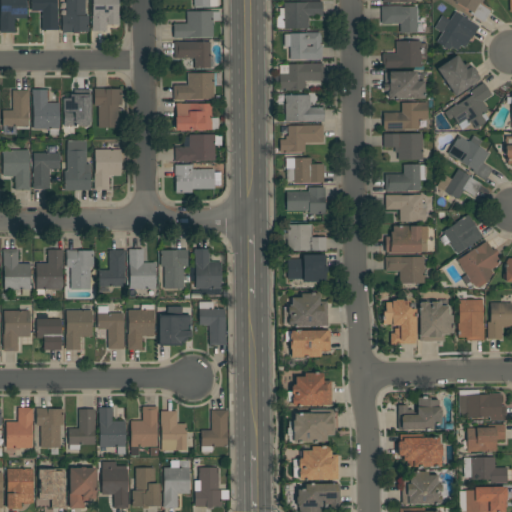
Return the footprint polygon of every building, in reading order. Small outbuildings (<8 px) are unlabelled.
[(0,0),(26,0),(26,18),(14,18),(14,33),(0,33),(0,0)] [(56,0),(56,9),(57,9),(57,26),(57,30),(41,31),(41,11),(31,11),(31,0),(56,0)] [(65,0),(84,0),(84,16),(88,16),(88,32),(79,32),(79,33),(72,33),(61,33),(61,16),(65,16),(65,0)] [(118,0),(118,16),(118,25),(106,25),(106,31),(91,32),(91,28),(92,28),(92,16),(92,0),(118,0)] [(483,0),(480,5),(490,11),(483,22),(469,13),(470,12),(454,1),(454,0),(483,0)] [(308,29),(283,29),(283,28),(275,28),(275,16),(279,16),(279,8),(283,8),(283,3),(307,3),(307,2),(322,2),(322,16),(308,16),(308,29)] [(381,24),(381,7),(400,7),(416,7),(416,33),(400,33),(399,24),(381,24)] [(212,11),(212,12),(219,12),(220,20),(212,20),(212,37),(189,38),(173,38),(173,24),(186,24),(186,12),(212,11)] [(434,28),(442,16),(449,21),(455,12),(466,19),(478,26),(470,39),(460,33),(455,42),(434,28)] [(289,47),(284,47),(284,34),(289,34),(306,34),(306,33),(319,33),(319,35),(320,35),(320,43),(319,43),(319,46),(321,46),(321,60),(289,60),(289,47)] [(426,60),(421,60),(421,67),(398,68),(381,68),(381,54),(395,54),(395,41),(420,41),(420,43),(426,43),(426,60)] [(210,68),(194,68),(194,58),(174,58),(174,42),(178,42),(195,42),(210,42),(210,68)] [(436,69),(455,56),(458,56),(461,60),(460,62),(462,66),(466,63),(469,67),(471,66),(472,68),(473,68),(476,73),(475,73),(479,79),(455,96),(436,69)] [(305,81),(305,91),(279,91),(279,74),(288,74),(288,65),(304,64),(303,64),(323,64),(323,81),(305,81)] [(388,99),(388,97),(387,97),(387,92),(388,92),(388,91),(383,91),(383,84),(384,84),(384,73),(415,72),(415,75),(422,75),(422,82),(423,82),(423,99),(388,99)] [(213,73),(220,73),(221,86),(213,86),(213,99),(190,100),(173,100),(173,86),(187,86),(187,73),(213,73)] [(456,104),(457,105),(472,95),(470,92),(483,83),(491,95),(482,101),(488,110),(481,115),(485,122),(475,129),(470,122),(467,124),(466,123),(467,122),(465,119),(457,125),(452,117),(448,120),(443,113),(456,104)] [(97,106),(93,106),(93,89),(104,89),(121,89),(121,106),(118,106),(118,128),(97,128),(97,106)] [(12,90),(28,90),(28,96),(28,113),(27,113),(28,127),(2,127),(2,110),(12,110),(12,90)] [(33,129),(33,106),(32,106),(32,94),(31,94),(31,90),(46,90),(46,103),(59,103),(59,129),(58,129),(58,136),(48,135),(48,129),(33,129)] [(90,90),(90,96),(90,123),(89,123),(89,126),(75,126),(75,135),(63,135),(63,112),(62,99),(69,99),(69,95),(73,95),(73,90),(90,90)] [(284,95),(309,95),(309,108),(324,107),(324,122),(284,122),(284,95)] [(211,131),(174,131),(174,118),(175,118),(175,103),(180,103),(180,104),(197,103),(197,104),(211,104),(211,131)] [(401,112),(400,103),(426,103),(427,119),(426,119),(425,120),(422,120),(421,119),(418,119),(418,129),(403,130),(383,130),(382,113),(401,112)] [(322,143),(304,143),(304,152),(279,153),(279,139),(285,139),(285,136),(287,136),(287,126),(303,126),(303,125),(322,125),(322,143)] [(421,134),(422,160),(397,160),(397,153),(394,153),(394,148),(383,148),(383,134),(421,134)] [(174,162),(174,148),(189,147),(188,135),(214,135),(221,135),(221,145),(214,145),(214,161),(191,161),(191,162),(174,162)] [(446,154),(458,136),(468,142),(468,141),(469,141),(473,136),(481,141),(477,147),(488,154),(482,163),(492,169),(485,181),(471,172),(472,170),(446,154)] [(66,141),(86,141),(86,164),(89,164),(89,191),(64,191),(64,171),(66,171),(66,141)] [(120,176),(108,176),(108,190),(94,190),(94,174),(94,150),(107,150),(107,143),(119,143),(119,150),(120,150),(120,176)] [(28,150),(28,174),(29,174),(29,190),(14,190),(14,176),(3,177),(2,150),(28,150)] [(58,153),(58,169),(48,169),(48,189),(32,189),(32,184),(33,184),(32,166),(33,166),(33,153),(58,153)] [(323,183),(293,183),(293,181),(286,181),(286,169),(285,169),(285,158),(310,158),(310,164),(323,164),(323,183)] [(403,174),(402,165),(419,164),(419,165),(425,165),(425,180),(419,180),(420,191),(405,191),(385,192),(384,174),(403,174)] [(191,193),(175,193),(175,178),(174,178),(174,165),(192,165),(192,169),(214,169),(214,173),(220,173),(220,185),(214,185),(214,189),(191,189),(191,193)] [(436,187),(443,175),(451,179),(457,169),(480,184),(473,196),(463,190),(457,200),(436,187)] [(307,192),(307,188),(324,188),(324,214),(308,214),(308,211),(286,212),(285,192),(307,192)] [(385,209),(385,195),(400,195),(413,196),(413,195),(422,195),(422,204),(425,204),(425,223),(399,222),(399,210),(385,209)] [(449,242),(444,245),(439,238),(444,235),(442,232),(455,223),(455,222),(467,215),(473,225),(474,224),(482,237),(470,246),(469,245),(457,254),(449,242)] [(325,250),(286,251),(286,239),(278,239),(278,226),(286,226),(286,225),(311,225),(311,226),(314,226),(314,238),(325,237),(325,250)] [(385,252),(385,237),(390,237),(390,232),(392,232),(392,226),(419,226),(421,228),(421,235),(419,237),(419,239),(426,239),(426,252),(385,252)] [(456,260),(473,248),(474,249),(486,241),(492,250),(494,248),(498,254),(495,255),(498,260),(497,265),(493,268),(492,272),(486,282),(478,288),(474,287),(472,284),(471,284),(468,281),(469,279),(456,260)] [(17,264),(29,264),(29,290),(28,290),(29,296),(22,296),(22,290),(4,290),(3,266),(2,266),(2,249),(17,249),(17,264)] [(129,289),(128,249),(142,249),(143,263),(154,263),(155,289),(129,289)] [(195,289),(194,265),(194,254),(193,254),(193,249),(209,249),(209,262),(220,262),(221,289),(195,289)] [(43,290),(43,296),(35,296),(35,263),(47,263),(47,250),(62,250),(62,255),(62,266),(61,266),(61,290),(43,290)] [(70,268),(65,268),(65,250),(77,250),(77,251),(93,251),(93,267),(89,267),(89,290),(70,290),(70,268)] [(108,250),(125,250),(125,255),(124,255),(124,272),(124,286),(98,287),(98,270),(108,270),(108,250)] [(183,289),(163,289),(163,267),(160,267),(160,250),(175,250),(186,250),(186,267),(183,267),(183,289)] [(287,259),(302,259),(302,255),(325,255),(325,266),(326,266),(326,272),(325,272),(325,282),(313,282),(310,282),(302,282),(302,280),(287,280),(287,259)] [(424,283),(399,284),(398,271),(385,271),(384,257),(399,257),(423,257),(424,283)] [(511,258),(511,282),(504,282),(504,279),(502,279),(502,274),(504,274),(504,268),(506,268),(506,262),(507,258),(511,258)] [(327,326),(288,327),(288,325),(287,325),(287,319),(289,319),(289,315),(287,315),(287,307),(288,307),(288,305),(291,305),(291,298),(300,298),(300,294),(318,294),(318,301),(326,301),(327,326)] [(414,344),(396,344),(396,345),(389,345),(390,333),(393,334),(393,329),(397,329),(397,325),(382,325),(382,312),(384,312),(384,303),(391,303),(391,301),(394,301),(394,300),(402,300),(402,301),(408,301),(408,304),(410,304),(409,309),(415,309),(414,344)] [(482,300),(482,323),(483,323),(483,341),(465,341),(465,338),(457,338),(457,323),(458,323),(458,300),(482,300)] [(213,302),(212,309),(224,309),(224,323),(225,323),(225,340),(225,346),(208,345),(208,325),(198,325),(198,302),(213,302)] [(419,342),(419,302),(427,302),(427,303),(431,303),(431,302),(439,302),(439,303),(440,303),(440,306),(448,306),(448,315),(451,315),(452,333),(447,333),(447,334),(443,334),(443,341),(419,342)] [(511,303),(511,327),(501,327),(501,339),(487,339),(486,322),(490,322),(489,303),(511,303)] [(153,305),(153,310),(153,336),(141,336),(141,350),(126,350),(126,335),(127,335),(127,310),(140,310),(140,305),(153,305)] [(107,329),(96,329),(96,313),(97,313),(97,306),(108,306),(108,313),(122,313),(122,327),(123,327),(123,344),(123,349),(107,350),(107,329)] [(91,310),(91,337),(79,337),(79,350),(65,350),(65,334),(65,311),(91,310)] [(29,311),(29,337),(17,337),(17,351),(2,351),(2,334),(3,334),(3,311),(29,311)] [(158,315),(190,315),(190,337),(185,337),(187,339),(183,343),(180,341),(180,346),(158,346),(158,315)] [(43,350),(43,338),(36,338),(36,330),(33,330),(32,323),(36,323),(36,319),(60,319),(61,350),(43,350)] [(290,358),(290,350),(289,350),(289,342),(284,342),(284,331),(329,331),(329,351),(319,351),(320,357),(290,358)] [(330,405),(292,406),(292,405),(290,405),(290,402),(285,402),(285,392),(290,392),(290,386),(292,386),(292,385),(294,385),(294,377),(304,377),(303,373),(322,373),(322,381),(330,381),(330,405)] [(458,396),(465,396),(465,395),(488,395),(488,394),(500,394),(500,395),(501,395),(501,404),(500,404),(500,406),(504,406),(505,420),(489,420),(489,417),(465,417),(465,415),(458,415),(458,396)] [(397,405),(407,405),(407,415),(416,415),(416,407),(417,407),(417,398),(429,398),(429,400),(438,400),(438,407),(440,407),(440,411),(441,411),(441,416),(440,418),(440,424),(432,424),(432,430),(397,430),(397,405)] [(138,447),(138,457),(130,457),(130,421),(142,421),(142,407),(156,407),(157,423),(156,423),(156,447),(138,447)] [(5,448),(5,422),(17,422),(17,408),(32,408),(32,425),(31,425),(31,448),(5,448)] [(40,426),(35,426),(35,408),(47,408),(47,409),(63,409),(63,425),(59,425),(59,448),(40,448),(40,426)] [(112,421),(124,421),(125,455),(117,455),(117,447),(99,447),(98,424),(98,408),(112,408),(112,421)] [(78,409),(94,409),(94,414),(94,431),(94,445),(79,445),(79,450),(69,450),(69,445),(68,445),(68,429),(78,429),(78,409)] [(334,435),(327,435),(327,442),(320,442),(320,443),(293,443),(293,432),(291,432),(291,421),(293,421),(293,414),(309,413),(309,409),(334,409),(334,435)] [(211,410),(227,410),(227,416),(226,433),(226,447),(212,447),(212,453),(200,453),(200,430),(210,430),(211,410)] [(176,424),(185,424),(186,451),(161,451),(161,427),(160,427),(159,411),(176,411),(176,424)] [(466,428),(486,428),(486,425),(504,425),(504,440),(496,440),(496,451),(477,451),(477,452),(466,452),(466,428)] [(423,434),(423,438),(438,438),(438,444),(440,444),(441,456),(440,456),(440,466),(406,467),(406,461),(402,461),(402,456),(398,456),(398,455),(397,455),(396,443),(397,443),(397,442),(399,442),(399,434),(423,434)] [(337,480),(299,480),(299,479),(298,479),(298,478),(292,478),(292,468),(297,468),(297,460),(298,460),(298,459),(301,459),(301,451),(310,451),(310,447),(328,447),(328,450),(330,450),(330,455),(337,455),(337,480)] [(463,458),(494,457),(494,468),(506,468),(507,483),(489,483),(489,480),(470,480),(470,478),(463,478),(463,458)] [(189,461),(189,494),(177,494),(177,508),(162,508),(162,492),(163,492),(163,468),(170,468),(170,461),(189,461)] [(88,501),(84,501),(84,509),(68,509),(68,468),(79,468),(80,467),(83,467),(84,468),(95,468),(95,497),(93,500),(88,499),(88,501)] [(127,468),(127,492),(127,509),(113,509),(113,495),(101,495),(101,469),(127,468)] [(154,468),(154,484),(159,484),(159,506),(147,506),(147,508),(141,508),(141,507),(131,507),(131,491),(135,491),(135,468),(154,468)] [(218,490),(220,490),(220,491),(228,491),(228,499),(221,499),(221,506),(212,506),(212,508),(205,508),(205,507),(194,507),(194,481),(198,481),(198,468),(218,468),(218,490)] [(32,469),(33,503),(30,503),(30,504),(23,504),(23,503),(20,503),(20,509),(6,509),(6,493),(6,469),(32,469)] [(64,469),(64,493),(64,504),(65,504),(65,508),(50,508),(50,496),(38,496),(38,469),(64,469)] [(401,480),(409,480),(409,472),(427,472),(427,475),(436,475),(436,483),(439,483),(439,484),(440,484),(440,492),(439,492),(439,496),(440,496),(441,503),(439,503),(439,504),(401,504),(401,480)] [(339,484),(339,504),(339,509),(330,509),(329,504),(323,505),(323,501),(320,501),(320,507),(319,507),(319,511),(298,511),(298,508),(297,508),(296,504),(295,504),(295,503),(293,503),(293,499),(291,499),(291,491),(296,491),(296,490),(304,490),(304,484),(339,484)] [(465,511),(465,490),(488,490),(488,487),(505,487),(505,502),(500,502),(500,511),(465,511)]
